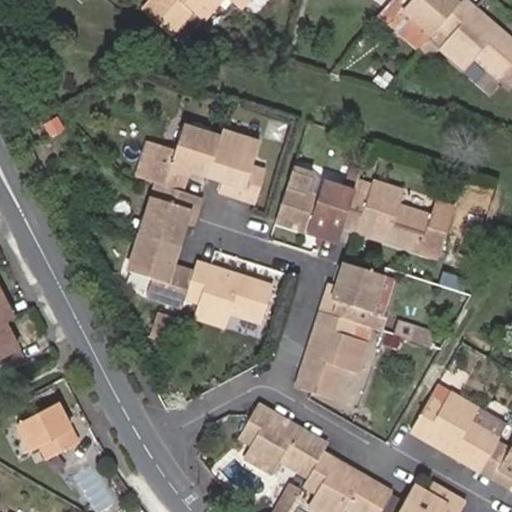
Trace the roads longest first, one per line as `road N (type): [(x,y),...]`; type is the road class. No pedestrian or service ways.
road 1 (tertiary): [(2,176),(145,447)]
road 2 (residential): [(271,392),(313,260),(206,228)]
road 3 (residential): [(489,503),(271,392)]
road 4 (residential): [(271,392),(254,388),(145,447)]
